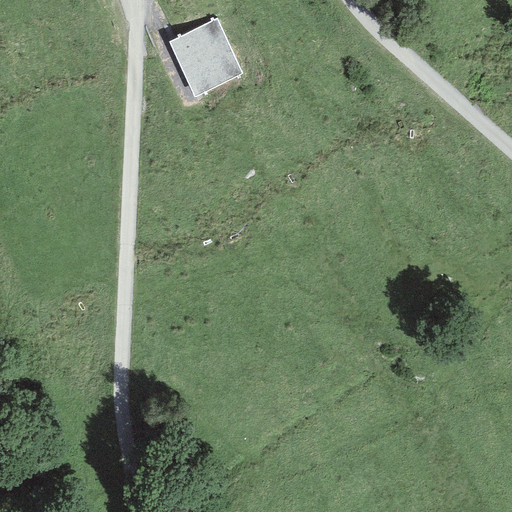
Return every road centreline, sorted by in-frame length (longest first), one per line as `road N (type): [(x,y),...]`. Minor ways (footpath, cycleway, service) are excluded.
road 1 (unclassified): [(152,511),(127,349),(143,0)]
road 2 (unclassified): [(385,0),(511,103)]
